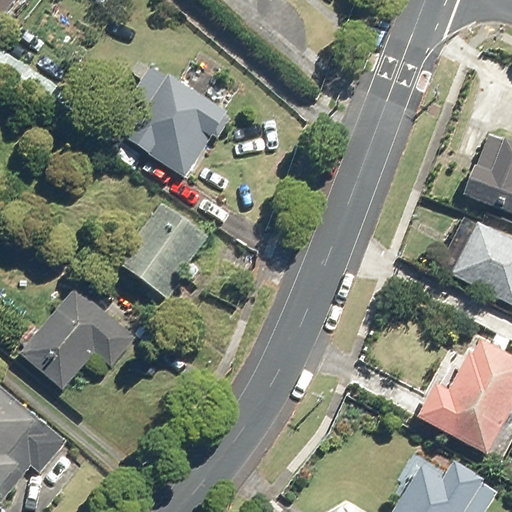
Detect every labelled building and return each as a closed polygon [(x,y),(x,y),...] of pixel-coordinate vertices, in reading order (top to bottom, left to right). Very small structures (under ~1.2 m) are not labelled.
[(0,0),(0,20),(16,0),(0,0)] [(86,105),(0,52),(0,84),(72,128),(86,105)] [(182,183),(223,115),(147,70),(106,139),(182,183)] [(511,148),(486,138),(462,197),(511,217),(511,148)] [(156,207),(115,269),(163,301),(205,239),(156,207)] [(511,245),(475,227),(449,277),(511,309),(511,245)] [(75,289),(14,355),(58,395),(94,356),(109,369),(133,342),(75,289)] [(412,420),(484,458),(511,405),(511,362),(472,342),(445,393),(431,386),(412,420)] [(0,390),(0,503),(11,511),(66,441),(0,390)] [(387,511),(462,511),(482,481),(451,462),(438,482),(415,468),(387,511)]
